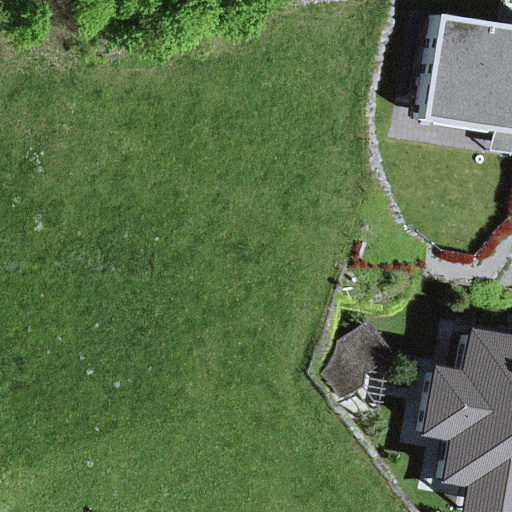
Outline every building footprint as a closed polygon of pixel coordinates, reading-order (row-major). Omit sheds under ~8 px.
[(511,29),(429,17),(413,121),(487,133),(511,136),(511,29)] [(484,152),(511,156),(511,136),(487,133),(484,152)] [(360,420),(374,409),(384,356),(362,326),(339,342),(326,375),(360,420)] [(511,345),(460,336),(453,378),(426,374),(416,432),(443,437),(436,479),(460,483),(511,491),(511,345)] [(456,510),(467,511),(511,511),(511,491),(460,483),(456,510)]
